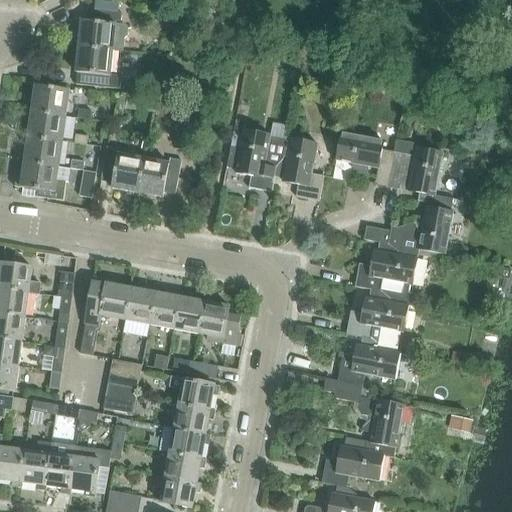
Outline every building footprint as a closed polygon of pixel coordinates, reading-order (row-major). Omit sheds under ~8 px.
[(117,25),(122,25),(123,13),(88,10),(87,21),(117,25)] [(82,21),(80,47),(114,51),(117,25),(87,21),(82,21)] [(114,51),(80,47),(77,73),(82,74),(112,77),(112,76),(114,51)] [(112,77),(82,74),(81,85),(115,89),(116,77),(112,76),(112,77)] [(391,76),(387,95),(405,99),(409,80),(391,76)] [(36,86),(33,112),(67,117),(71,91),(36,86)] [(78,119),(91,121),(93,112),(80,110),(78,119)] [(33,112),(29,137),(64,142),(67,117),(33,112)] [(273,193),(277,173),(276,173),(277,168),(265,165),(271,135),(245,130),(242,150),(231,148),(229,164),(239,166),(237,174),(252,177),(250,189),(273,193)] [(376,185),(388,188),(395,152),(384,150),(385,143),(342,135),(337,160),(354,163),(353,167),(363,175),(368,176),(370,166),(379,168),(376,185)] [(74,144),(87,147),(89,138),(76,136),(74,144)] [(29,137),(26,162),(60,167),(64,142),(29,137)] [(276,173),(277,173),(286,175),(284,183),(299,185),(297,197),(320,202),(325,176),(312,174),(318,144),(292,139),(288,159),(285,158),(277,168),(276,173)] [(419,201),(428,203),(429,204),(431,195),(436,196),(444,153),(419,148),(420,144),(397,140),(395,152),(388,188),(401,190),(402,182),(411,184),(409,192),(420,194),(419,201)] [(102,182),(114,184),(119,154),(119,155),(120,150),(108,148),(102,182)] [(113,189),(139,194),(145,159),(119,155),(119,154),(114,184),(113,189)] [(159,162),(145,159),(139,194),(164,198),(165,193),(171,159),(172,158),(160,155),(159,162)] [(171,159),(165,193),(177,195),(183,161),(171,159)] [(71,170),(84,171),(85,163),(72,160),(71,170)] [(60,167),(26,162),(22,188),(57,193),(60,167)] [(92,199),(97,174),(84,172),(81,188),(79,197),(92,199)] [(365,240),(385,244),(385,243),(390,244),(400,249),(400,253),(419,257),(420,251),(446,255),(454,212),(452,212),(455,199),(436,196),(431,195),(429,204),(428,203),(426,218),(416,216),(415,220),(416,225),(403,230),(402,233),(367,227),(365,240)] [(390,303),(410,307),(420,309),(422,298),(407,295),(409,285),(414,285),(419,257),(400,253),(400,249),(390,244),(385,243),(385,244),(383,253),(375,251),(372,266),(360,264),(356,288),(376,291),(381,292),(391,299),(390,303)] [(0,289),(30,294),(33,269),(1,264),(0,271),(0,289)] [(58,297),(63,298),(73,299),(76,274),(62,272),(58,297)] [(103,306),(102,316),(126,321),(132,289),(117,286),(118,281),(100,278),(95,304),(103,306)] [(132,289),(126,321),(151,325),(157,293),(156,293),(141,290),(142,286),(133,284),(132,289)] [(151,325),(175,330),(181,298),(165,295),(166,290),(157,288),(156,293),(157,293),(151,325)] [(0,314),(27,318),(30,294),(0,289),(0,314)] [(347,335),(367,338),(373,339),(375,327),(405,333),(410,307),(390,303),(391,299),(381,292),(376,291),(374,300),(366,299),(364,314),(352,312),(347,335)] [(182,293),(181,298),(175,330),(200,335),(206,302),(205,302),(190,299),(191,295),(182,293)] [(73,299),(63,298),(61,315),(70,316),(73,299)] [(206,302),(200,335),(209,336),(208,341),(237,346),(243,312),(230,310),(231,307),(214,304),(215,299),(206,298),(205,302),(206,302)] [(0,339),(23,343),(27,318),(0,314),(0,339)] [(57,339),(67,341),(69,324),(59,323),(57,339)] [(81,354),(94,357),(100,325),(87,323),(81,354)] [(367,338),(366,347),(358,346),(355,361),(343,359),(341,370),(339,381),(364,386),(366,374),(396,380),(401,354),(382,350),(382,346),(373,339),(367,338)] [(0,364),(20,367),(23,343),(0,339),(0,364)] [(54,364),(64,365),(66,348),(56,347),(54,364)] [(155,368),(168,371),(170,358),(157,355),(155,368)] [(173,372),(186,374),(188,361),(176,359),(173,372)] [(111,373),(141,378),(143,366),(114,360),(111,373)] [(188,361),(186,374),(217,380),(219,367),(188,361)] [(20,367),(0,364),(0,392),(3,392),(13,394),(17,393),(20,367)] [(51,388),(60,390),(63,373),(53,372),(51,388)] [(109,385),(138,390),(141,378),(111,373),(109,385)] [(339,381),(327,379),(325,392),(336,394),(335,396),(338,399),(360,404),(362,397),(364,386),(339,381)] [(221,387),(184,380),(179,405),(211,411),(212,410),(214,395),(219,396),(221,387)] [(138,390),(109,385),(107,397),(136,402),(138,390)] [(136,403),(107,397),(104,409),(134,415),(136,403)] [(362,397),(359,409),(364,416),(371,417),(364,427),(363,432),(373,434),(372,443),(368,442),(366,453),(385,456),(385,457),(395,459),(405,405),(362,397)] [(0,411),(9,414),(10,402),(2,401),(0,400),(0,411)] [(10,402),(9,414),(26,416),(28,405),(10,402)] [(26,416),(56,420),(57,410),(28,405),(26,416)] [(212,410),(211,411),(179,405),(175,429),(207,435),(210,419),(215,420),(216,411),(212,410)] [(56,420),(68,422),(70,412),(57,410),(56,420)] [(82,414),(70,412),(68,422),(67,432),(78,434),(80,423),(82,414)] [(80,423),(97,426),(98,416),(82,414),(80,423)] [(114,442),(124,444),(127,428),(117,426),(114,442)] [(207,435),(175,429),(170,454),(202,460),(202,459),(205,444),(210,445),(212,435),(207,435)] [(323,484),(343,487),(348,488),(350,476),(380,481),(385,457),(385,456),(366,453),(368,442),(352,439),(350,449),(342,448),(339,463),(327,461),(323,484)] [(124,444),(114,442),(111,459),(121,461),(124,444)] [(0,462),(0,480),(13,482),(13,487),(22,488),(23,484),(22,484),(27,451),(2,448),(0,462)] [(22,484),(23,484),(38,486),(37,491),(47,492),(47,487),(51,455),(27,451),(22,484)] [(166,478),(198,484),(198,483),(201,468),(206,469),(207,460),(202,459),(202,460),(170,454),(166,478)] [(47,487),(63,489),(62,494),(71,495),(72,490),(71,490),(76,458),(51,455),(47,487)] [(101,461),(76,458),(71,490),(72,490),(87,493),(86,497),(96,499),(101,461)] [(161,503),(193,509),(196,492),(201,493),(203,484),(198,483),(198,484),(166,478),(161,503)] [(310,506),(306,509),(305,511),(374,511),(377,503),(357,499),(358,495),(348,488),(343,487),(341,496),(333,495),(330,510),(310,506)] [(109,503),(140,509),(142,498),(111,492),(109,503)] [(139,511),(140,509),(109,503),(107,511),(139,511)]
